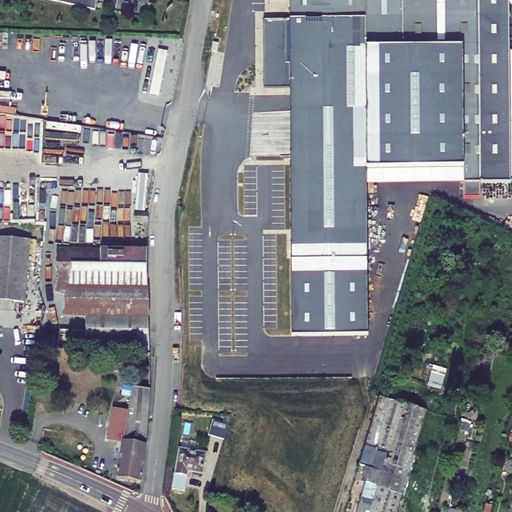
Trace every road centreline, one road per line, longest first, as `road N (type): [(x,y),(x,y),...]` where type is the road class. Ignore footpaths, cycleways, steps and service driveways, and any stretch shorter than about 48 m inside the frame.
road 1 (unclassified): [(149,511),(164,395),(166,210),(205,0)]
road 2 (secondary): [(0,449),(139,511)]
